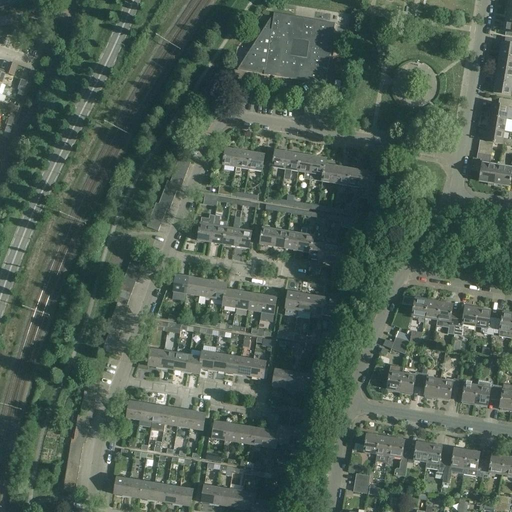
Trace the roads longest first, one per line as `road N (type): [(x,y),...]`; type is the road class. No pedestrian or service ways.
road 1 (residential): [(162,260),(222,119),(461,154)]
road 2 (tertiary): [(0,298),(135,0)]
road 3 (residential): [(461,154),(487,0)]
road 4 (residential): [(401,269),(348,407)]
road 5 (residential): [(484,427),(348,407)]
road 6 (residential): [(90,508),(120,379)]
road 7 (residential): [(120,379),(162,260)]
